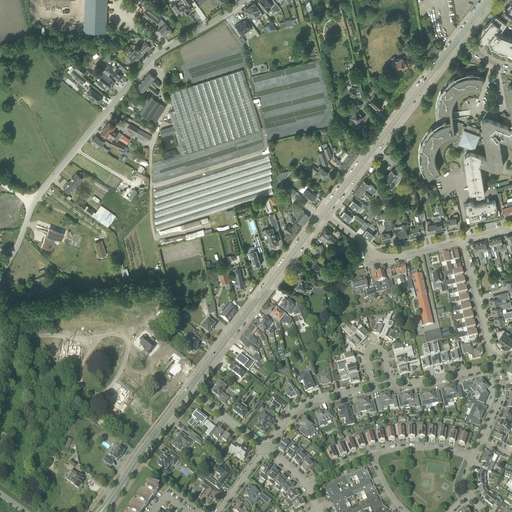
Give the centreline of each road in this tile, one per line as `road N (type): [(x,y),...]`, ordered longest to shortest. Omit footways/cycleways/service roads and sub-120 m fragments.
road 1 (unclassified): [(0,276),(44,185),(146,63),(244,0)]
road 2 (tertiary): [(185,388),(323,212)]
road 3 (tertiary): [(323,212),(453,41)]
road 4 (residential): [(462,240),(384,258),(323,212)]
road 5 (tertiary): [(100,511),(185,388)]
road 6 (residential): [(101,336),(117,334),(127,347),(108,389),(84,391),(79,372),(89,351)]
road 7 (residential): [(266,449),(304,406),(373,387)]
road 8 (residential): [(496,356),(462,240)]
